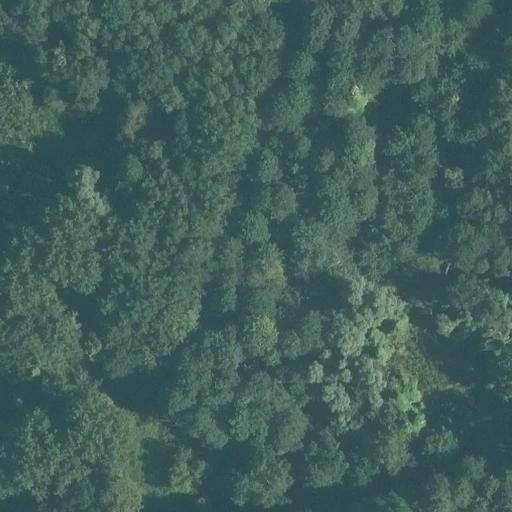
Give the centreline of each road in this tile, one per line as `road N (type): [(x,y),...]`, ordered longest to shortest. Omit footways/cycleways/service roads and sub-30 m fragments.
road 1 (track): [(143,511),(167,396),(251,161)]
road 2 (track): [(251,161),(322,0)]
